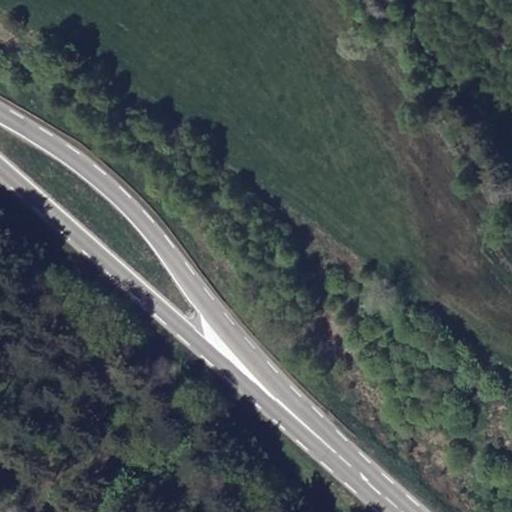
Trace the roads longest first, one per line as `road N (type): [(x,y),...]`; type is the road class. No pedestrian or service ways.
road 1 (primary): [(407,511),(288,393),(147,221),(67,153),(0,114)]
road 2 (primary): [(0,168),(402,511)]
road 3 (track): [(354,0),(511,207)]
